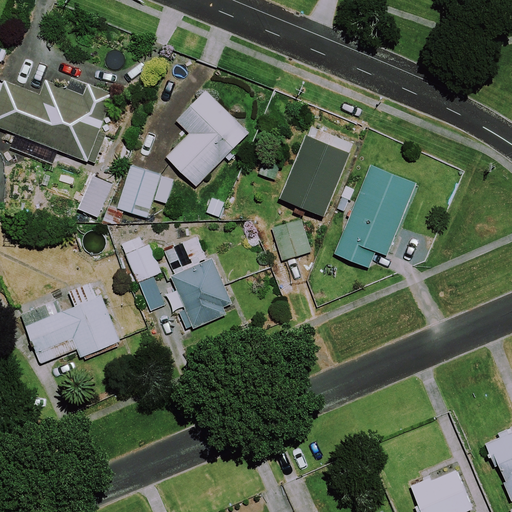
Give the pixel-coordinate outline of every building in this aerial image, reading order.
[(34,65),(0,52),(0,51),(0,126),(18,134),(12,148),(54,165),(60,150),(93,163),(120,96),(72,77),(67,91),(50,84),(45,97),(25,89),(34,65)] [(250,133),(207,92),(179,122),(192,134),(169,158),(198,187),(250,133)] [(352,143),(312,126),(281,199),(321,216),(352,143)] [(163,177),(133,166),(119,208),(149,218),(163,177)] [(414,185),(371,168),(336,255),(367,267),(374,250),(385,255),(414,185)] [(300,219),(275,226),(283,259),(308,253),(300,219)] [(154,279),(164,275),(148,234),(123,244),(139,285),(141,284),(150,309),(164,303),(154,279)] [(208,253),(202,237),(178,246),(184,262),(171,267),(187,310),(183,312),(188,328),(237,310),(215,251),(208,253)] [(125,345),(99,282),(71,293),(77,308),(28,327),(43,364),(80,349),(85,361),(125,345)] [(511,432),(488,443),(511,500),(511,432)] [(417,511),(463,511),(471,509),(454,470),(412,487),(418,503),(414,504),(417,511)]
